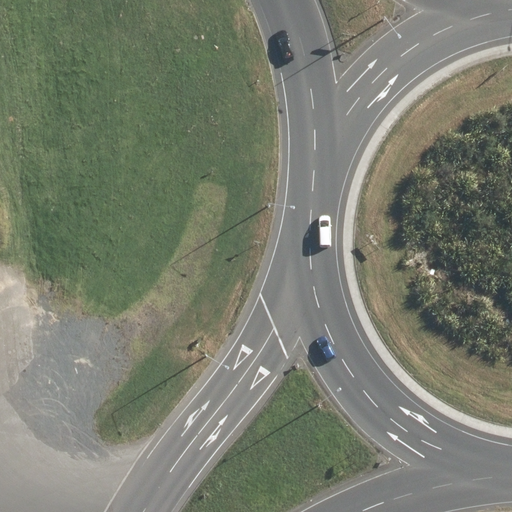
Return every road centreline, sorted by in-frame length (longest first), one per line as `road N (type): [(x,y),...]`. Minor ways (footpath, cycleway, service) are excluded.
road 1 (secondary): [(142,511),(240,379),(304,261)]
road 2 (primary): [(479,469),(399,429),(363,397),(318,319),(304,261)]
road 3 (primary): [(312,151),(353,100),(420,40),(511,13)]
road 4 (primary): [(312,151),(278,0)]
road 5 (secondary): [(479,469),(357,511)]
